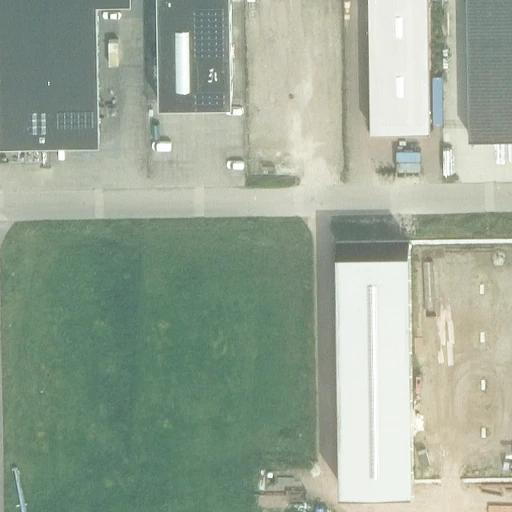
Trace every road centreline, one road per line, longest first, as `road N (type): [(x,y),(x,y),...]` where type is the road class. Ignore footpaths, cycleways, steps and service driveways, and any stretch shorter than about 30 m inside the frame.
road 1 (unclassified): [(0,204),(511,199)]
road 2 (unknown): [(145,0),(142,203)]
